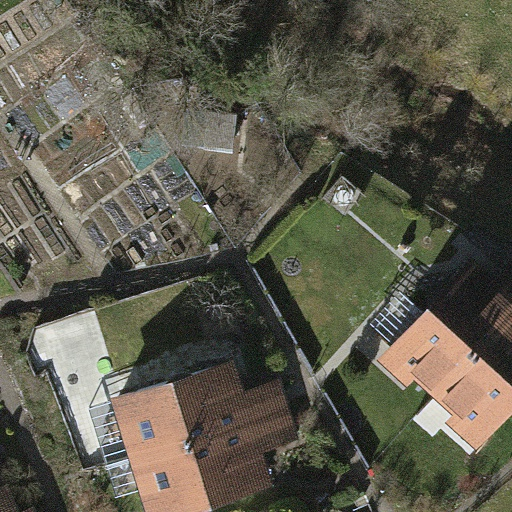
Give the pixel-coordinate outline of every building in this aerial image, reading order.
[(435,397),(511,312),(511,259),(496,277),(472,256),(378,360),(409,388),(416,380),(435,397)] [(511,312),(435,397),(454,414),(447,422),(478,449),(511,411),(511,312)] [(131,459),(291,409),(281,377),(245,388),(235,357),(111,395),(131,459)] [(300,439),(291,409),(131,459),(147,511),(182,511),(274,484),(264,451),(300,439)] [(0,511),(36,511),(34,506),(20,511),(19,511),(7,483),(0,485),(0,511)]
